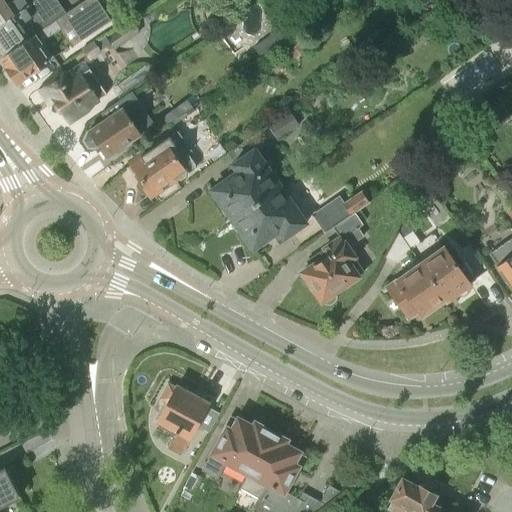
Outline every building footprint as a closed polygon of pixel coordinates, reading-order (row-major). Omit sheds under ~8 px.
[(0,0),(0,25),(36,0),(0,0)] [(56,0),(36,0),(0,25),(0,58),(0,59),(66,13),(56,0)] [(85,0),(75,7),(66,13),(0,59),(17,84),(54,58),(43,42),(61,30),(72,46),(111,19),(101,6),(109,0),(85,0)] [(284,24),(272,22),(269,37),(254,48),(260,56),(294,32),(288,23),(284,24)] [(511,22),(501,30),(510,44),(511,42),(511,22)] [(115,48),(126,40),(120,30),(108,38),(115,48)] [(292,50),(299,56),(307,45),(300,39),(292,50)] [(94,43),(83,51),(89,59),(100,51),(94,43)] [(77,77),(71,68),(39,90),(47,101),(51,97),(69,123),(88,110),(85,106),(105,93),(89,70),(77,77)] [(106,158),(155,124),(132,92),(103,112),(108,118),(87,133),(84,140),(89,148),(98,147),(106,158)] [(209,108),(219,101),(215,95),(204,102),(209,108)] [(492,114),(500,124),(510,117),(502,106),(492,114)] [(277,139),(298,125),(290,112),(268,125),(277,139)] [(140,157),(130,165),(139,178),(136,179),(138,181),(137,185),(142,192),(146,193),(148,196),(154,192),(161,201),(181,187),(174,178),(181,179),(183,177),(185,171),(190,172),(194,169),(195,164),(189,155),(194,152),(178,129),(139,156),(140,157)] [(237,173),(213,190),(232,218),(274,188),(276,187),(280,183),(264,161),(256,149),(232,165),(237,173)] [(274,188),(232,218),(253,248),(269,237),(278,231),(283,239),(307,222),(297,208),(280,183),(276,187),(274,188)] [(339,196),(311,215),(324,233),(335,226),(352,214),(367,203),(359,192),(344,202),(339,196)] [(511,208),(507,212),(511,219),(511,238),(489,254),(498,267),(511,287),(511,208)] [(314,265),(301,275),(309,288),(312,286),(322,301),(324,303),(326,304),(328,305),(330,304),(333,304),(336,301),(336,299),(337,295),(336,293),(335,291),(359,274),(350,262),(355,259),(345,246),(360,235),(355,227),(359,225),(352,214),(335,226),(342,236),(310,259),(314,265)] [(412,231),(402,239),(409,250),(420,243),(412,231)] [(411,253),(409,250),(402,239),(398,233),(385,257),(396,263),(411,253)] [(420,265),(445,301),(445,302),(470,285),(469,284),(475,280),(465,265),(459,270),(444,248),(420,265)] [(445,301),(420,265),(387,287),(408,318),(418,311),(422,317),(445,301)] [(175,388),(167,384),(159,399),(167,403),(157,422),(158,427),(177,437),(171,448),(182,454),(209,403),(177,386),(175,388)] [(224,460),(248,474),(271,432),(256,423),(253,428),(238,419),(236,423),(231,420),(205,466),(217,473),(224,460)] [(271,432),(248,474),(241,486),(263,499),(261,502),(274,509),(272,511),(316,511),(326,505),(324,504),(341,492),(329,486),(320,502),(303,492),(299,500),(285,491),(303,458),(298,456),(299,453),(284,445),(287,441),(271,432)] [(0,507),(19,498),(5,469),(0,470),(0,507)] [(437,511),(440,507),(431,502),(435,494),(433,489),(425,484),(419,486),(418,488),(402,479),(386,508),(392,511),(437,511)]
